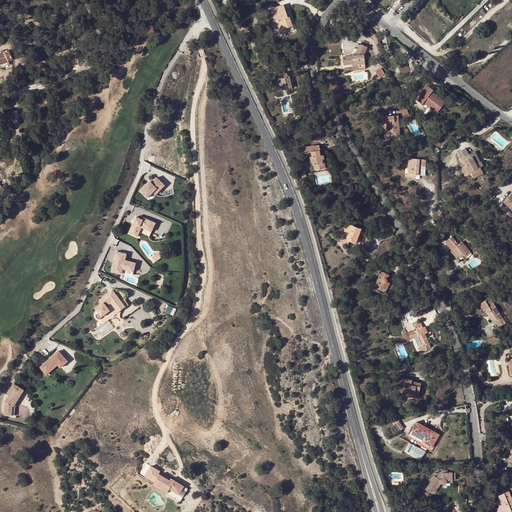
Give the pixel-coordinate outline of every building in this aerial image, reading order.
[(287,16),(286,13),(283,5),(271,9),(276,21),(274,22),(279,35),(294,30),(289,15),(287,16)] [(360,44),(355,54),(354,56),(352,56),(342,57),(343,63),(348,62),(348,65),(352,64),(353,68),(365,67),(364,55),(367,47),(360,44)] [(9,49),(0,53),(0,64),(13,59),(9,49)] [(288,78),(287,76),(286,72),(273,75),(278,94),(293,90),(290,78),(288,78)] [(433,90),(426,85),(415,99),(422,104),(424,102),(437,113),(445,102),(431,92),(433,90)] [(383,120),(383,122),(384,122),(385,123),(386,123),(387,133),(393,133),(393,137),(400,137),(398,116),(385,117),(384,117),(383,119),(383,120)] [(323,164),(321,155),(319,156),(318,151),(320,151),(319,145),(314,146),(314,145),(304,148),(306,154),(307,153),(307,157),(310,156),(311,157),(310,158),(310,161),(312,161),(312,164),(314,164),(315,171),(322,169),(321,165),(323,164)] [(470,158),(469,155),(465,149),(458,153),(461,159),(462,158),(466,166),(462,168),(466,175),(471,172),(473,175),(482,171),(480,167),(483,166),(481,162),(476,164),(472,157),(470,158)] [(475,151),(469,155),(470,158),(472,157),(476,164),(481,162),(475,151)] [(420,175),(421,159),(409,159),(408,174),(404,174),(404,178),(411,178),(411,175),(416,175),(420,175)] [(149,181),(140,191),(147,198),(153,192),(156,195),(165,185),(157,178),(152,184),(149,181)] [(134,217),(127,233),(135,237),(140,228),(150,232),(154,223),(142,218),(141,220),(134,217)] [(365,230),(351,225),(346,240),(348,241),(356,244),(360,233),(363,235),(365,230)] [(464,256),(465,257),(471,252),(461,242),(459,244),(452,236),(445,242),(453,251),(451,252),(458,261),(464,256)] [(155,254),(150,258),(154,262),(160,257),(162,252),(156,251),(155,254)] [(125,255),(116,252),(111,269),(131,275),(134,263),(124,260),(125,255)] [(471,252),(465,257),(469,262),(475,257),(471,252)] [(382,271),(376,282),(378,283),(376,287),(385,292),(390,283),(387,281),(387,279),(389,275),(382,271)] [(394,285),(390,283),(385,292),(389,294),(394,285)] [(111,290),(100,298),(103,302),(101,304),(94,308),(98,313),(95,314),(95,317),(97,318),(99,319),(101,316),(109,310),(105,306),(110,302),(114,308),(121,302),(111,290)] [(488,313),(491,311),(496,319),(495,320),(499,327),(506,323),(501,316),(500,313),(490,298),(479,304),(484,311),(486,310),(488,313)] [(114,308),(117,312),(124,306),(121,302),(114,308)] [(169,305),(166,311),(174,315),(177,309),(169,305)] [(424,308),(417,312),(419,317),(426,313),(424,308)] [(491,311),(488,313),(493,321),(495,320),(496,319),(491,311)] [(428,332),(425,327),(423,328),(420,322),(413,325),(415,330),(403,334),(407,341),(412,339),(419,336),(423,344),(421,345),(423,350),(431,347),(425,334),(428,332)] [(419,336),(412,339),(416,347),(421,345),(423,344),(419,336)] [(489,343),(486,343),(487,348),(501,344),(499,337),(496,338),(495,337),(488,339),(489,343)] [(57,352),(39,368),(45,375),(57,365),(59,368),(66,362),(57,352)] [(411,386),(412,381),(412,380),(397,377),(395,385),(403,387),(402,394),(414,396),(415,392),(419,393),(421,384),(416,383),(416,387),(411,386)] [(5,403),(4,413),(11,414),(12,406),(10,405),(13,400),(16,402),(23,391),(13,384),(6,395),(8,397),(4,403),(5,403)] [(417,422),(410,434),(434,448),(441,435),(417,422)] [(399,431),(394,424),(389,428),(394,434),(399,431)] [(434,448),(410,434),(408,437),(421,444),(420,445),(431,452),(434,448)] [(150,485),(181,500),(187,486),(147,467),(143,476),(152,481),(150,485)] [(455,473),(448,473),(442,473),(441,474),(440,474),(438,476),(437,477),(435,476),(425,489),(429,492),(431,489),(435,492),(442,483),(442,484),(444,484),(445,484),(446,483),(446,482),(447,482),(447,481),(453,480),(453,478),(455,478),(455,473)] [(497,502),(500,508),(501,511),(508,511),(511,511),(511,498),(509,492),(498,496),(500,501),(497,502)]
